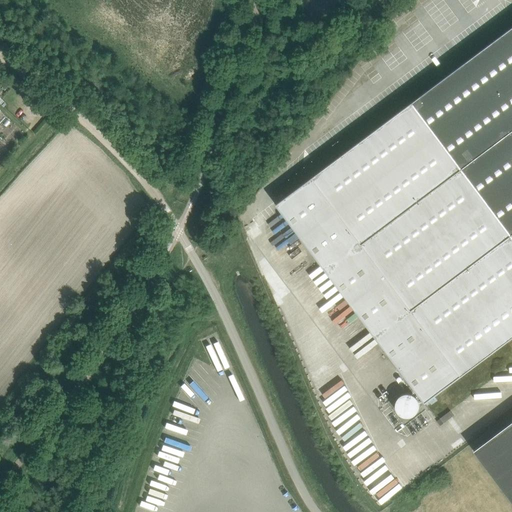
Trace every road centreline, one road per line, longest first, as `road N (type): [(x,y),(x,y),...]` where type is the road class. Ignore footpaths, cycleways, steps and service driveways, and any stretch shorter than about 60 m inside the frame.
road 1 (unclassified): [(316,511),(202,271),(163,207)]
road 2 (track): [(163,207),(116,147),(0,55)]
